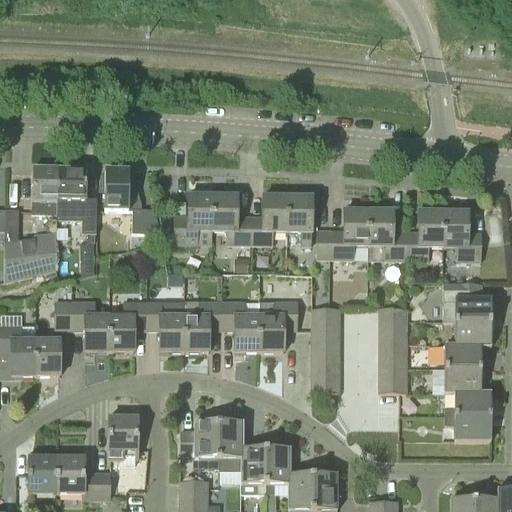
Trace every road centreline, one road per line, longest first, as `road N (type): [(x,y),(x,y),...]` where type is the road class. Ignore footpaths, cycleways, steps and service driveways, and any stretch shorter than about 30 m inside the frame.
road 1 (tertiary): [(0,128),(224,135),(441,159)]
road 2 (residential): [(430,474),(366,470),(285,411),(231,389),(147,384)]
road 3 (unclassified): [(409,0),(436,78),(441,159)]
road 4 (residential): [(147,384),(57,409),(0,450)]
road 5 (residential): [(154,511),(158,446),(147,384)]
